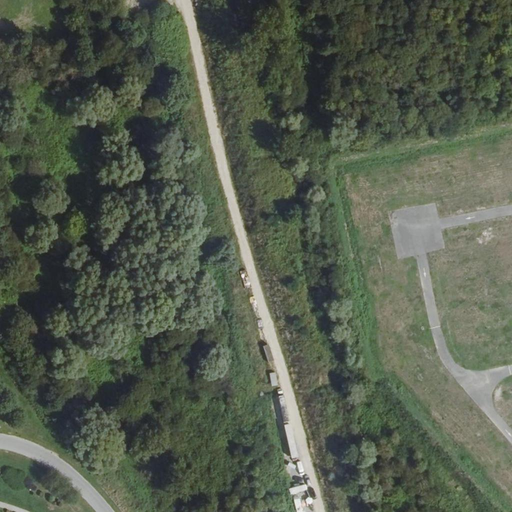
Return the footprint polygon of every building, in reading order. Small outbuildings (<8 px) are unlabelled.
[(498,155),(484,157),(487,172),(501,169),(498,155)] [(466,197),(481,196),(480,181),(465,182),(466,197)] [(416,207),(418,222),(434,220),(431,205),(416,207)] [(394,219),(407,216),(406,211),(392,214),(394,219)] [(400,253),(415,249),(412,235),(397,238),(400,253)] [(450,245),(464,243),(463,236),(449,239),(450,245)] [(467,271),(480,269),(477,253),(464,256),(467,271)] [(369,276),(375,275),(372,263),(366,265),(369,276)] [(511,291),(511,275),(500,276),(501,292),(511,291)] [(497,299),(487,300),(489,314),(499,313),(497,299)] [(394,322),(379,326),(382,341),(397,338),(394,322)] [(420,322),(405,326),(409,341),(424,337),(420,322)] [(480,331),(481,346),(497,346),(496,331),(480,331)] [(413,355),(426,351),(425,345),(411,349),(413,355)] [(414,391),(427,384),(421,370),(407,376),(414,391)] [(491,472),(501,462),(491,451),(480,461),(491,472)] [(288,465),(284,469),(293,477),(297,473),(288,465)]
